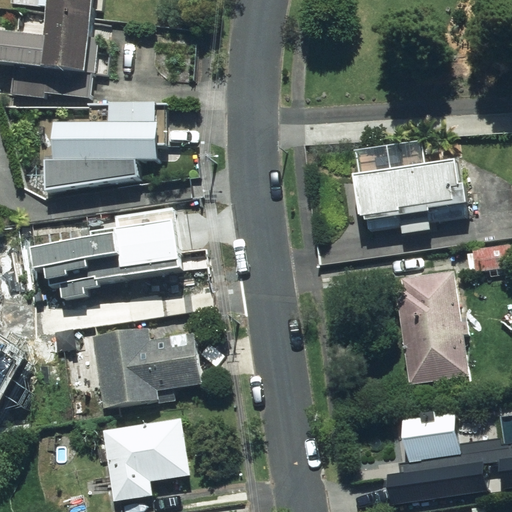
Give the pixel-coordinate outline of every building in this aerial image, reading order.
[(47,0),(46,10),(55,11),(53,41),(2,36),(0,54),(0,67),(23,70),(21,94),(92,101),(94,77),(109,79),(111,66),(112,29),(101,28),(102,0),(47,0)] [(195,148),(196,105),(138,104),(138,131),(77,130),(76,188),(163,189),(163,147),(195,148)] [(369,184),(363,185),(372,235),(478,217),(470,171),(438,176),(433,152),(365,164),(369,184)] [(92,292),(102,291),(99,269),(122,266),(124,282),(183,274),(177,225),(120,234),(121,240),(35,255),(38,278),(50,276),(52,292),(64,290),(66,302),(93,299),(92,292)] [(511,249),(476,253),(478,274),(511,269),(511,249)] [(462,271),(401,277),(412,382),(473,376),(462,271)] [(166,406),(163,391),(206,386),(199,336),(158,342),(157,330),(95,340),(106,415),(166,406)] [(0,388),(18,358),(0,347),(0,388)] [(398,472),(402,498),(511,481),(511,435),(511,434),(471,440),(466,406),(410,414),(417,461),(408,462),(410,470),(398,472)] [(160,496),(156,481),(198,474),(187,424),(104,440),(118,505),(160,496)]
